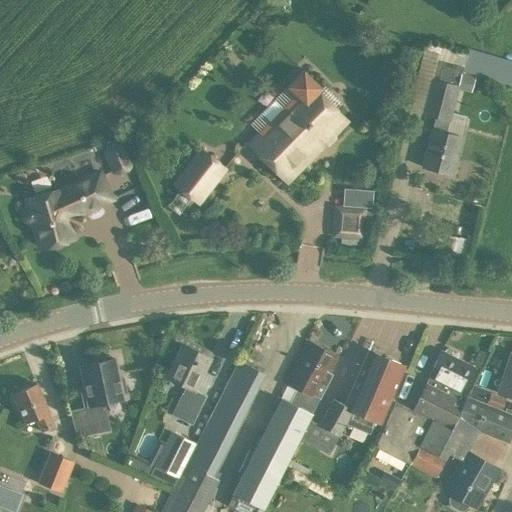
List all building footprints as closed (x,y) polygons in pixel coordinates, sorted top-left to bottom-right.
[(466,53),(444,47),(440,63),(511,81),(511,58),(467,47),(466,53)] [(319,91),(322,89),(303,70),(287,86),(295,94),(306,105),(319,91)] [(462,72),(457,88),(471,92),(475,76),(462,72)] [(457,88),(458,85),(433,80),(426,110),(435,112),(422,166),(452,173),(461,134),(447,130),(457,88)] [(306,105),(295,94),(247,144),(286,182),(347,120),(319,91),(306,105)] [(97,150),(128,217),(147,208),(117,141),(97,150)] [(224,168),(200,150),(174,184),(198,202),(224,168)] [(110,198),(98,172),(58,191),(58,190),(27,199),(29,206),(25,208),(23,212),(23,216),(25,220),(29,222),(33,222),(40,246),(46,245),(51,246),(55,246),(58,245),(62,243),(65,240),(71,238),(68,226),(68,225),(72,226),(77,215),(75,214),(110,198)] [(362,210),(336,208),(334,234),(360,236),(362,210)] [(299,438),(300,439),(310,420),(309,419),(319,398),(317,397),(338,356),(308,340),(287,382),(296,387),(289,402),(282,398),(233,494),(262,509),(299,438)] [(210,357),(182,343),(166,376),(186,386),(172,414),(192,424),(202,403),(190,397),(210,357)] [(410,462),(419,445),(432,420),(451,428),(468,397),(464,395),(477,367),(459,358),(460,355),(459,352),(451,348),(448,349),(446,352),(442,350),(414,410),(397,402),(376,446),(410,462)] [(319,425),(310,420),(300,439),(327,455),(346,423),(368,432),(370,427),(373,420),(380,423),(405,366),(369,350),(345,404),(335,398),(319,425)] [(511,352),(499,392),(511,396),(511,352)] [(69,411),(76,436),(109,429),(103,401),(123,397),(122,393),(126,392),(122,377),(119,378),(114,358),(110,359),(109,355),(94,358),(95,362),(79,366),(85,394),(81,395),(84,408),(69,411)] [(238,360),(195,443),(173,488),(160,511),(201,511),(202,511),(196,507),(264,374),(238,360)] [(49,412),(36,383),(12,394),(25,422),(35,417),(41,432),(53,426),(47,413),(49,412)] [(490,392),(486,403),(500,409),(504,398),(490,392)] [(468,451),(479,430),(509,442),(511,433),(511,414),(500,409),(486,403),(468,396),(468,397),(451,428),(432,420),(419,445),(421,446),(411,463),(435,475),(448,452),(462,460),(445,489),(453,494),(450,498),(449,502),(452,505),(459,509),(463,509),(466,507),(469,503),(476,507),(498,468),(468,451)] [(173,488),(195,443),(171,430),(148,477),(173,488)] [(73,461),(50,452),(38,482),(61,491),(73,461)] [(127,511),(152,511),(132,502),(127,511)]
